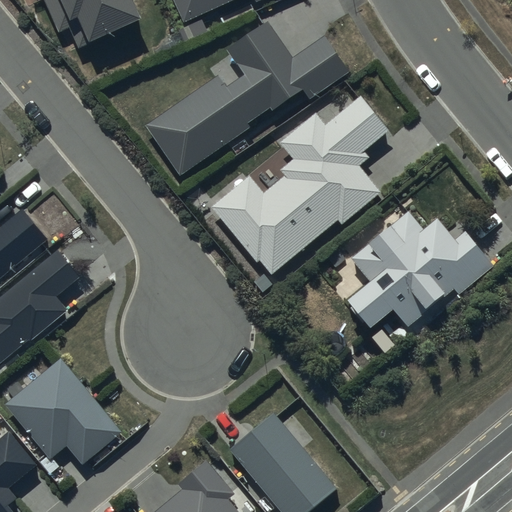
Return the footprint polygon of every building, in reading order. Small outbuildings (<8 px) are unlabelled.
[(45,0),(59,32),(70,28),(78,47),(143,19),(134,0),(45,0)] [(174,0),(185,22),(234,0),(254,0),(255,1),(258,0),(174,0)] [(219,76),(147,125),(181,175),(251,128),(247,123),(271,107),(273,109),(305,88),(311,98),(350,71),(326,37),(295,58),(269,20),(227,49),(246,75),(228,88),(219,76)] [(391,131),(361,95),(325,125),(316,113),(281,142),(295,159),(280,172),(284,176),(263,194),(249,176),(211,208),(256,262),(259,260),(272,275),(337,221),(342,227),(383,192),(361,166),(371,158),(366,152),(391,131)] [(0,276),(46,238),(22,208),(0,226),(0,276)] [(424,230),(407,212),(353,262),(371,282),(349,301),(375,329),(394,311),(410,328),(454,288),(461,295),(495,264),(465,231),(455,240),(436,220),(424,230)] [(81,277),(58,249),(0,297),(0,365),(68,309),(57,297),(81,277)] [(122,431),(60,357),(4,404),(50,458),(66,445),(82,465),(122,431)] [(274,413),(230,450),(281,511),(311,511),(338,490),(274,413)] [(0,511),(11,511),(12,511),(7,505),(16,498),(9,488),(38,464),(9,429),(0,436),(0,511)] [(234,495),(205,461),(177,483),(182,489),(155,511),(239,511),(229,499),(234,495)]
